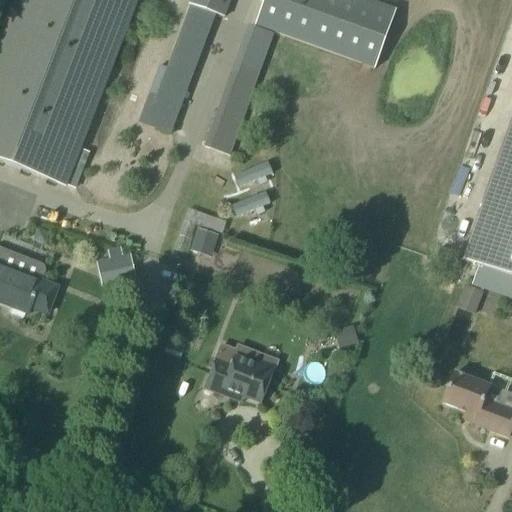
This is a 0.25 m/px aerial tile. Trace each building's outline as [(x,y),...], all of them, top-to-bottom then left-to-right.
[(12,0),(0,34),(0,163),(65,188),(66,186),(75,190),(82,171),(74,167),(138,0),(12,0)] [(137,125),(170,137),(215,16),(224,20),(231,0),(190,0),(152,109),(144,106),(137,125)] [(263,0),(258,15),(253,29),(273,34),(375,70),(396,12),(362,0),(263,0)] [(219,105),(203,148),(229,158),(245,114),(219,105)] [(511,122),(463,262),(478,267),(471,286),(511,300),(511,122)] [(271,165),(236,173),(239,185),(274,177),(271,165)] [(232,203),(237,217),(271,205),(266,191),(232,203)] [(207,230),(222,234),(226,220),(188,209),(177,246),(189,249),(190,242),(203,246),(207,230)] [(101,289),(135,280),(130,256),(122,258),(120,249),(106,252),(108,261),(95,264),(101,289)] [(43,269),(42,267),(0,250),(0,304),(12,309),(10,315),(23,320),(25,314),(28,315),(30,310),(47,317),(57,291),(40,284),(44,274),(44,271),(43,269)] [(474,316),(483,294),(464,286),(455,309),(474,316)] [(352,328),(333,333),(339,352),(358,346),(352,328)] [(215,361),(204,390),(220,396),(222,391),(261,405),(273,374),(234,358),(230,367),(215,361)] [(511,397),(453,375),(442,405),(472,417),(469,424),(507,439),(511,427),(511,397)]
